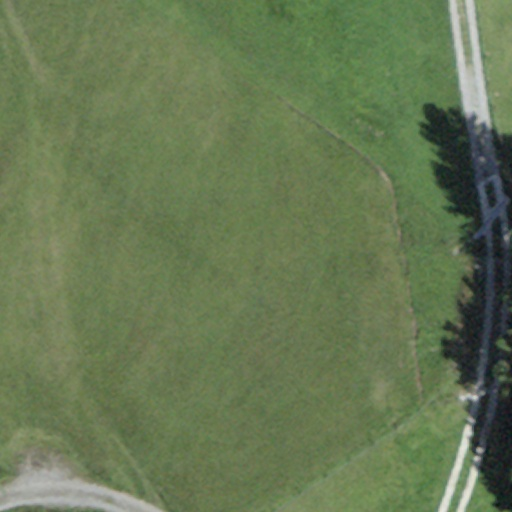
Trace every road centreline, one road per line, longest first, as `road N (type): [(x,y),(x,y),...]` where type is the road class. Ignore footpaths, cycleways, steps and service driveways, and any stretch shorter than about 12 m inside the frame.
road 1 (track): [(461,0),(501,301),(448,511)]
road 2 (track): [(0,501),(40,491),(127,511)]
